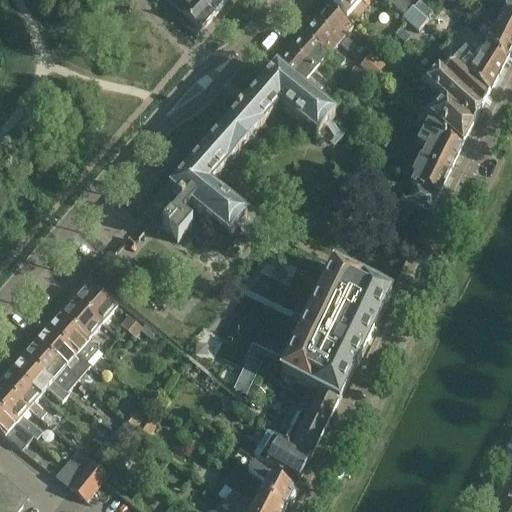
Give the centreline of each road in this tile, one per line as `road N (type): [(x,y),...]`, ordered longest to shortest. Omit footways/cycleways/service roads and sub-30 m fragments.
road 1 (residential): [(306,511),(511,96)]
road 2 (residential): [(160,120),(0,306)]
